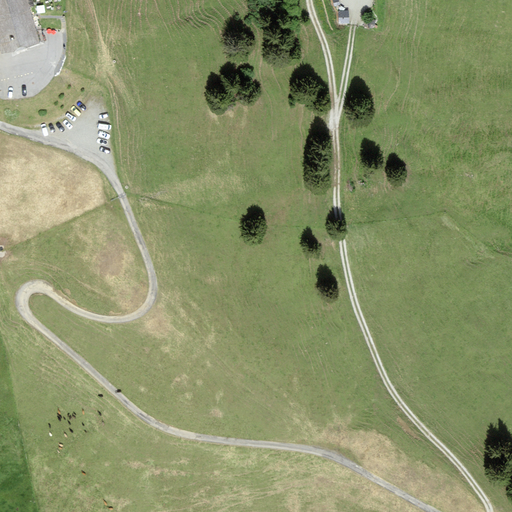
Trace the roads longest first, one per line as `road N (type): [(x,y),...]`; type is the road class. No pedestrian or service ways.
road 1 (unclassified): [(434,511),(324,453),(161,426),(32,320),(23,304),(32,287),(118,319),(142,310),(152,280),(105,168),(0,123)]
road 2 (track): [(309,0),(330,69),(338,212),(362,323),(394,393),(490,511)]
